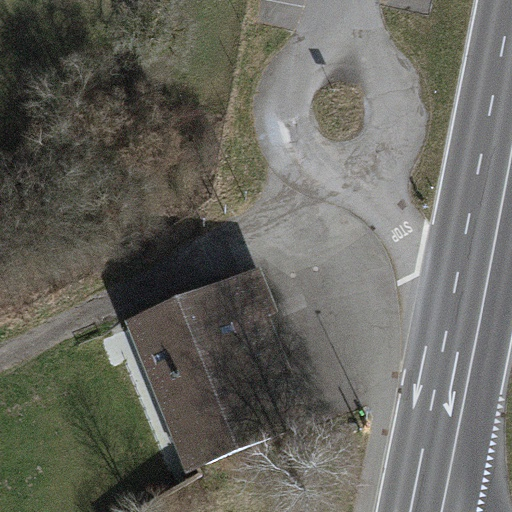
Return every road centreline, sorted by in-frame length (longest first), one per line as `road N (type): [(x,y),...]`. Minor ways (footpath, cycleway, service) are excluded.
road 1 (secondary): [(429,511),(511,85)]
road 2 (track): [(375,207),(168,280),(0,368)]
